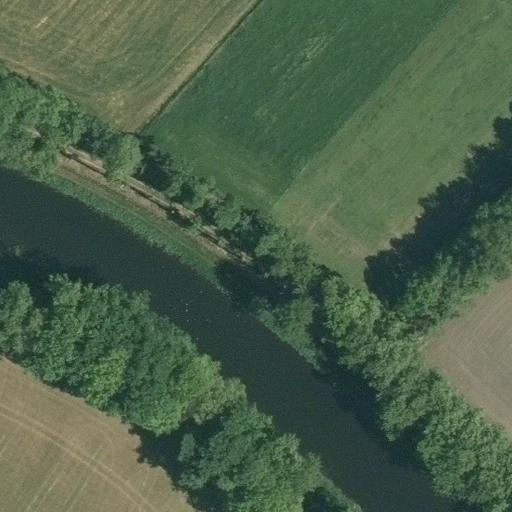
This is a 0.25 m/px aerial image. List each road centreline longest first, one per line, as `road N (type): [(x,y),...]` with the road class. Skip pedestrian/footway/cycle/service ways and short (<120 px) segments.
road 1 (track): [(511,489),(275,271),(121,173),(0,119)]
road 2 (track): [(0,302),(67,333),(172,404),(298,511)]
